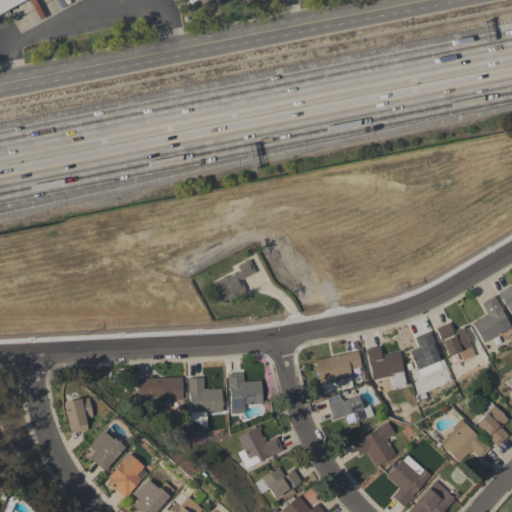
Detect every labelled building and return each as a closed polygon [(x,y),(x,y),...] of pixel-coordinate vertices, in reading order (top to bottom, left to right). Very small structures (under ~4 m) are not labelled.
[(0,0),(193,0),(190,2),(188,0),(21,0),(0,12),(0,0)] [(236,265),(248,259),(254,271),(239,280),(244,289),(243,289),(244,292),(228,301),(227,298),(221,301),(213,285),(233,274),(232,273),(234,272),(235,273),(239,271),(236,265)] [(511,312),(510,314),(497,292),(509,286),(511,292),(511,312)] [(480,303),(493,295),(502,310),(501,310),(510,326),(482,343),(480,339),(478,340),(476,337),(478,335),(471,323),(482,317),(482,316),(486,313),(480,303)] [(447,322),(451,332),(463,328),(474,356),(463,360),(459,351),(447,356),(442,341),(440,342),(434,328),(447,322)] [(413,337),(428,330),(434,345),(432,346),(438,360),(416,369),(408,351),(418,347),(413,337)] [(365,349),(378,346),(380,355),(398,351),(405,384),(393,387),(391,379),(389,379),(389,378),(391,377),(391,375),(371,379),(365,349)] [(357,350),(360,366),(349,369),(350,375),(319,382),(314,360),(357,350)] [(241,373),(242,382),(260,380),(261,403),(243,404),(243,408),(230,409),(229,396),(228,396),(227,386),(226,374),(241,373)] [(180,376),(181,399),(147,401),(147,394),(138,394),(137,378),(180,376)] [(221,411),(190,413),(189,394),(188,394),(187,378),(202,377),(203,389),(208,388),(208,389),(220,388),(221,401),(223,401),(223,406),(221,406),(221,411)] [(332,419),(327,404),(341,399),(341,400),(356,395),(361,407),(365,418),(346,425),(343,415),(332,419)] [(87,397),(91,416),(84,418),(87,429),(70,433),(69,427),(67,428),(67,424),(62,402),(79,398),(79,399),(87,397)] [(487,400),(507,419),(499,427),(507,434),(495,446),(485,435),(486,433),(475,422),(483,414),(478,409),(487,400)] [(459,419),(477,436),(489,448),(479,458),(470,450),(458,462),(438,443),(452,429),(450,428),(459,419)] [(394,454),(375,466),(365,451),(359,456),(351,442),(360,437),(360,438),(386,421),(393,433),(384,439),(394,454)] [(236,436),(255,426),(261,438),(262,437),(265,442),(275,436),(282,449),(267,457),(267,456),(259,460),(260,461),(245,468),(237,452),(243,449),(236,436)] [(123,447),(103,470),(88,457),(93,450),(88,446),(102,430),(112,439),(113,438),(123,447)] [(108,477),(128,453),(143,466),(141,469),(144,472),(139,477),(140,478),(129,491),(129,492),(124,498),(106,482),(109,478),(108,477)] [(429,474),(411,495),(412,495),(402,507),(391,496),(398,488),(394,485),(395,484),(385,476),(392,468),(391,467),(395,463),(396,464),(400,459),(401,459),(406,454),(429,474)] [(292,470),(300,481),(287,490),(286,489),(274,498),(267,488),(261,493),(254,483),(277,466),(284,476),(292,470)] [(453,498),(441,511),(408,511),(407,511),(415,501),(427,487),(427,488),(434,480),(435,481),(439,476),(444,481),(440,485),(449,494),(453,498)] [(163,482),(172,489),(167,495),(152,511),(138,511),(132,506),(137,499),(132,495),(146,479),(156,488),(157,486),(158,488),(163,482)] [(323,511),(281,511),(280,510),(297,495),(309,509),(316,503),(323,511)] [(186,496),(200,509),(197,511),(164,511),(174,502),(178,505),(186,496)]
